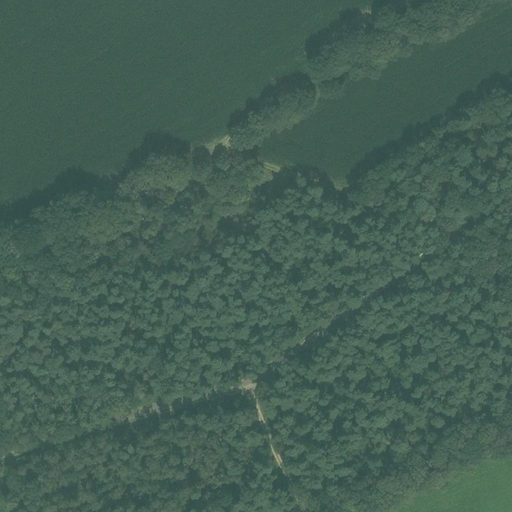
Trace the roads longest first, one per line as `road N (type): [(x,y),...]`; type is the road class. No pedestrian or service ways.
road 1 (residential): [(511,199),(241,385),(0,460)]
road 2 (track): [(299,511),(241,385)]
